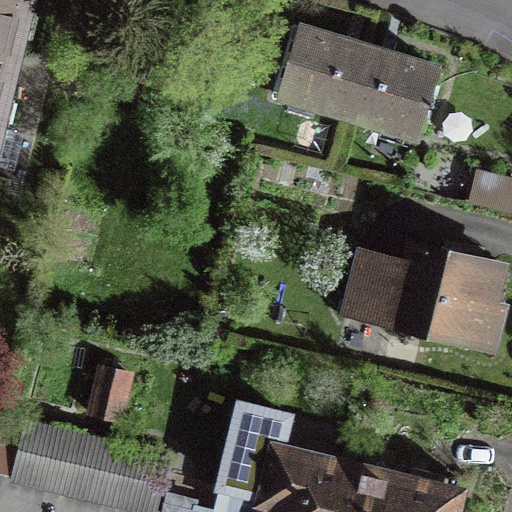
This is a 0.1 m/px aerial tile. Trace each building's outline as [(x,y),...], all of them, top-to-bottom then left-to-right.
[(0,0),(0,120),(28,0),(0,0)] [(370,48),(300,27),(280,94),(350,115),(370,48)] [(370,48),(350,115),(417,135),(437,67),(370,48)] [(511,177),(477,169),(469,201),(511,212),(511,177)] [(362,251),(346,310),(493,348),(504,305),(491,302),(501,262),(418,240),(412,264),(362,251)] [(130,373),(100,366),(89,412),(118,420),(130,373)] [(287,414),(239,402),(218,484),(228,486),(222,511),(225,511),(332,511),(343,467),(277,451),(287,414)] [(154,511),(168,455),(29,421),(15,478),(154,511)] [(343,467),(332,511),(449,511),(458,477),(409,465),(405,482),(343,467)] [(193,511),(196,499),(168,492),(163,511),(193,511)]
